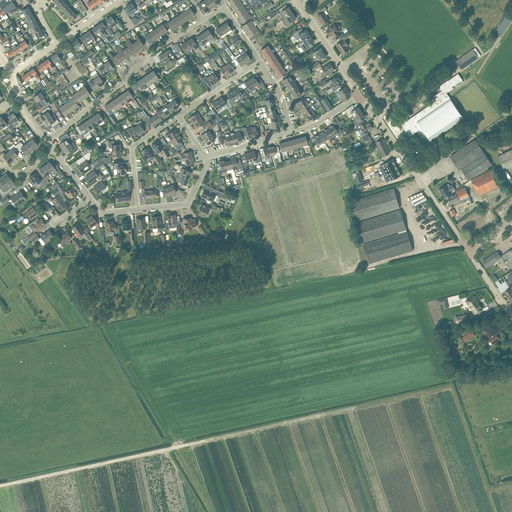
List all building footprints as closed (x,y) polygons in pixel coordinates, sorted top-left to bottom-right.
[(0,0),(0,8),(1,8),(11,0),(10,0),(0,0)] [(86,3),(87,5),(90,9),(96,5),(92,0),(91,0),(89,1),(88,0),(84,0),(87,3),(86,3)] [(134,0),(135,0),(137,4),(140,9),(143,7),(146,5),(145,3),(142,0),(134,0)] [(211,0),(205,0),(204,1),(209,9),(212,8),(211,7),(214,5),(215,6),(211,0)] [(260,0),(250,0),(254,5),(256,8),(259,6),(263,4),(260,0)] [(1,8),(5,13),(6,13),(16,8),(11,1),(1,8)] [(209,9),(204,1),(198,5),(204,13),(206,11),(206,10),(209,8),(209,9)] [(232,7),(235,12),(244,7),(240,1),(232,7)] [(271,1),(264,6),(266,10),(273,5),(271,1)] [(131,2),(126,6),(131,14),(134,12),(135,13),(139,11),(136,8),(135,8),(131,2)] [(59,8),(63,12),(69,7),(65,3),(59,8)] [(189,8),(185,11),(190,18),(194,15),(192,12),(195,10),(191,4),(188,6),(189,8)] [(21,18),(24,17),(31,13),(28,7),(22,10),(23,13),(19,15),(21,18)] [(63,12),(67,17),(73,12),(69,7),(63,12)] [(235,12),(239,18),(247,12),(244,7),(235,12)] [(281,12),(285,17),(292,13),(288,7),(283,10),(282,7),(275,12),(277,15),(281,12)] [(321,13),(317,16),(323,25),(327,22),(330,20),(324,12),(327,10),(325,7),(324,7),(324,8),(319,10),(321,13)] [(0,15),(1,15),(3,17),(5,20),(8,17),(6,14),(5,13),(1,8),(0,8),(0,15)] [(185,11),(181,14),(185,21),(190,18),(185,11)] [(73,12),(67,17),(71,21),(77,16),(73,12)] [(239,18),(243,23),(251,18),(247,12),(239,18)] [(25,23),(34,18),(31,13),(24,17),(25,19),(23,20),(25,23)] [(292,13),(285,17),(289,23),(285,26),(287,28),(293,24),(291,21),(296,18),(292,13)] [(181,14),(176,17),(181,24),(185,21),(181,14)] [(494,33),(499,37),(501,36),(511,20),(511,19),(506,15),(494,33)] [(105,20),(108,24),(111,28),(116,24),(111,16),(105,20)] [(144,19),(142,16),(133,23),(135,26),(145,20),(144,19)] [(176,17),(171,20),(176,27),(181,24),(176,17)] [(26,23),(29,28),(37,24),(34,18),(25,23),(26,23)] [(167,23),(169,26),(172,30),(176,27),(171,20),(167,23)] [(242,26),(246,31),(255,26),(251,20),(242,26)] [(102,22),(97,26),(105,37),(107,35),(103,30),(106,28),(102,22)] [(226,23),(221,26),(225,33),(227,35),(232,31),(226,23)] [(334,25),(326,30),(330,36),(333,34),(334,36),(333,36),(335,39),(339,36),(340,36),(338,32),(339,31),(338,30),(341,28),(340,27),(339,24),(338,25),(338,23),(335,25),(334,25)] [(29,28),(32,34),(40,29),(37,24),(29,28)] [(162,24),(158,27),(163,34),(167,31),(162,24)] [(92,29),(95,33),(96,35),(99,33),(103,38),(105,37),(97,26),(92,29)] [(215,30),(218,34),(220,36),(225,33),(221,26),(215,30)] [(255,26),(246,31),(250,37),(258,31),(255,26)] [(158,27),(153,30),(158,37),(163,34),(158,27)] [(40,29),(32,34),(34,37),(35,36),(37,39),(43,35),(40,29)] [(153,30),(149,33),(154,40),(158,37),(153,30)] [(208,30),(203,33),(209,43),(214,40),(218,46),(221,44),(213,33),(211,34),(208,30)] [(296,44),(297,44),(310,35),(306,30),(300,33),(298,30),(292,34),(296,40),(297,39),(300,42),(296,44)] [(89,31),(84,34),(89,41),(91,39),(94,42),(96,41),(94,38),(89,31)] [(149,33),(148,33),(144,36),(149,43),(154,40),(149,33)] [(199,42),(198,43),(202,49),(203,51),(206,49),(204,47),(210,44),(209,43),(203,33),(196,38),(199,42)] [(79,37),(82,42),(84,44),(86,47),(89,45),(87,42),(89,41),(84,34),(79,37)] [(137,40),(134,42),(139,49),(144,46),(136,34),(134,36),(137,40)] [(300,47),(304,52),(310,48),(308,45),(314,41),(310,35),(297,44),(298,47),(300,47)] [(22,42),(19,44),(22,49),(28,45),(22,37),(19,39),(22,42)] [(192,38),(186,42),(191,49),(194,47),(195,49),(198,48),(200,51),(202,49),(198,43),(196,44),(192,38)] [(80,50),(83,48),(84,47),(82,44),(81,45),(77,39),(71,43),(75,49),(78,47),(80,50)] [(129,39),(127,41),(134,52),(139,49),(134,42),(132,44),(129,39)] [(343,40),(336,45),(342,54),(349,49),(347,46),(349,45),(345,40),(343,41),(343,40)] [(127,47),(125,49),(130,55),(134,52),(127,41),(124,42),(127,47)] [(183,53),(185,56),(187,59),(189,58),(187,55),(190,53),(188,51),(191,49),(186,42),(181,45),(185,52),(183,53)] [(173,45),(176,49),(178,53),(181,50),(176,43),(173,45)] [(12,47),(13,48),(16,53),(22,49),(19,44),(16,46),(15,45),(12,47)] [(260,50),(263,54),(270,50),(267,45),(260,50)] [(119,46),(117,47),(125,59),(130,55),(125,49),(122,50),(119,46)] [(221,52),(223,51),(225,50),(222,46),(215,52),(217,55),(221,52)] [(10,50),(8,47),(5,49),(11,57),(16,53),(13,48),(10,50)] [(118,53),(115,55),(120,62),(125,59),(117,47),(115,49),(118,53)] [(321,47),(317,50),(313,52),(319,61),(326,56),(321,47)] [(228,48),(227,48),(225,49),(229,54),(231,58),(234,56),(228,48)] [(160,57),(159,58),(161,62),(172,55),(168,49),(164,53),(159,56),(160,57)] [(473,49),(456,61),(462,70),(479,58),(473,49)] [(244,50),(239,53),(240,54),(246,63),(251,60),(245,51),(244,50)] [(263,54),(266,59),(273,54),(270,50),(263,54)] [(81,61),(89,55),(87,52),(83,55),(79,58),(80,58),(81,61)] [(108,54),(112,61),(115,65),(120,62),(115,55),(113,57),(110,52),(108,54)] [(217,55),(215,52),(208,57),(209,60),(217,55)] [(50,57),(53,61),(55,63),(60,59),(56,53),(50,57)] [(240,54),(235,57),(241,67),(246,63),(240,54)] [(266,59),(269,64),(276,59),(273,54),(266,59)] [(172,55),(162,63),(165,67),(166,66),(167,67),(171,64),(172,64),(176,61),(174,58),(172,55)] [(227,63),(225,65),(230,74),(235,70),(230,62),(232,61),(229,56),(224,58),(227,63)] [(48,59),(42,63),(46,68),(49,66),(51,69),(54,67),(48,59)] [(269,64),(272,68),(280,63),(276,59),(269,64)] [(108,61),(103,65),(108,72),(113,69),(108,61)] [(321,66),(318,62),(310,67),(313,71),(321,66)] [(36,67),(39,71),(42,75),(45,73),(43,70),(46,68),(42,63),(36,67)] [(59,72),(61,75),(62,74),(68,70),(63,63),(60,64),(62,68),(61,69),(62,70),(59,72)] [(272,68),(275,73),(283,68),(280,63),(272,68)] [(319,82),(320,83),(325,80),(331,75),(330,73),(334,70),(329,63),(321,69),(323,72),(321,73),(321,74),(321,75),(321,76),(322,76),(319,82)] [(98,68),(100,72),(103,76),(108,72),(103,65),(98,68)] [(220,69),(222,73),(225,77),(230,74),(225,65),(220,69)] [(292,75),(296,72),(299,76),(301,74),(296,67),(290,72),(292,75)] [(33,68),(28,72),(31,78),(34,76),(36,79),(39,77),(33,68)] [(283,68),(275,73),(278,77),(286,72),(283,68)] [(197,69),(194,71),(200,79),(203,78),(197,69)] [(209,75),(209,76),(214,84),(219,81),(213,70),(210,72),(210,71),(207,73),(209,75)] [(153,71),(148,74),(153,82),(156,81),(159,80),(153,71)] [(28,72),(22,76),(25,81),(22,83),(26,88),(29,86),(28,85),(30,83),(30,82),(33,80),(31,78),(28,72)] [(92,76),(94,79),(99,87),(104,84),(97,73),(92,76)] [(417,131),(426,145),(465,119),(447,93),(453,89),(452,87),(462,80),(458,73),(439,87),(441,91),(433,97),(436,101),(401,125),(410,137),(417,131)] [(148,74),(142,78),(147,86),(153,82),(148,74)] [(282,80),(285,85),(293,80),(289,75),(282,80)] [(331,87),(326,91),(328,94),(340,87),(338,84),(342,82),(337,75),(330,80),(332,84),(330,86),(331,87)] [(200,79),(200,80),(204,84),(206,82),(209,87),(214,84),(209,76),(206,77),(205,76),(203,78),(200,79)] [(254,76),(249,79),(254,87),(257,85),(259,88),(264,85),(259,78),(257,80),(254,76)] [(142,78),(137,82),(142,90),(147,86),(142,78)] [(99,87),(94,79),(89,83),(94,90),(96,89),(96,90),(99,88),(98,87),(99,87)] [(244,89),(246,93),(248,94),(252,91),(251,89),(254,87),(249,79),(243,83),(246,87),(244,89)] [(285,85),(288,89),(296,84),(293,80),(285,85)] [(56,89),(58,91),(60,90),(62,88),(65,86),(69,84),(67,81),(61,86),(61,85),(58,87),(56,89)] [(131,86),(134,90),(137,95),(139,93),(139,92),(142,90),(137,82),(131,86)] [(288,89),(291,94),(299,89),(296,84),(288,89)] [(85,87),(80,90),(85,97),(90,94),(85,87)] [(237,87),(232,90),(237,98),(239,100),(246,95),(242,89),(240,91),(237,87)] [(340,98),(343,102),(349,97),(347,95),(350,93),(345,87),(338,92),(342,97),(340,98)] [(299,89),(291,94),(294,99),(302,94),(299,89)] [(33,97),(37,102),(44,97),(42,95),(45,93),(43,90),(33,97)] [(80,90),(76,93),(81,100),(85,97),(80,90)] [(128,90),(122,94),(128,102),(131,100),(132,102),(134,101),(139,109),(142,107),(141,104),(136,99),(134,100),(133,99),(133,98),(128,90)] [(227,100),(230,104),(231,106),(236,103),(234,100),(237,98),(232,90),(227,94),(230,98),(227,100)] [(76,93),(71,96),(76,103),(81,100),(76,93)] [(122,94),(116,98),(122,106),(128,102),(122,94)] [(264,100),(266,106),(273,104),(275,104),(273,98),(271,98),(270,95),(263,98),(263,101),(264,100)] [(73,99),(68,102),(73,109),(78,106),(76,103),(71,96),(73,99)] [(148,99),(146,96),(144,98),(145,99),(143,101),(139,97),(136,99),(141,104),(144,102),(146,101),(148,99)] [(170,102),(175,109),(179,106),(175,101),(177,100),(174,96),(171,98),(173,101),(170,102)] [(44,97),(37,102),(40,107),(41,107),(42,110),(50,104),(49,102),(48,102),(44,97)] [(212,103),(215,107),(217,110),(226,104),(222,97),(212,103)] [(297,105),(299,108),(307,102),(304,97),(296,103),(297,104),(297,105)] [(116,98),(111,102),(116,110),(122,106),(116,98)] [(68,102),(64,105),(69,112),(73,109),(68,102)] [(116,110),(111,102),(105,106),(110,114),(116,110)] [(166,102),(164,103),(170,112),(175,109),(170,102),(167,104),(166,102)] [(301,110),(302,112),(310,107),(307,102),(299,108),(301,111),(301,110)] [(164,107),(161,108),(166,115),(170,112),(164,103),(162,104),(164,107)] [(264,107),(265,112),(274,110),(273,104),(266,106),(264,107)] [(59,108),(62,111),(64,115),(69,112),(64,105),(59,108)] [(353,117),(361,112),(358,107),(354,109),(352,106),(353,105),(345,110),(349,116),(352,114),(353,117)] [(40,116),(44,121),(51,116),(48,111),(50,109),(48,107),(42,111),(43,114),(40,116)] [(303,114),(305,117),(313,111),(310,107),(302,112),(303,113),(303,114)] [(161,108),(157,111),(162,120),(166,118),(164,116),(166,115),(161,108)] [(267,118),(269,118),(269,117),(276,115),(274,110),(265,112),(267,118)] [(158,113),(153,116),(158,123),(162,120),(157,111),(156,111),(158,113)] [(313,111),(305,117),(307,120),(307,119),(308,121),(313,118),(314,121),(320,117),(319,114),(316,115),(313,111)] [(204,123),(200,117),(197,112),(189,118),(196,128),(204,123)] [(359,125),(363,123),(364,122),(363,122),(361,120),(360,119),(364,117),(361,112),(353,117),(355,119),(353,121),(357,127),(359,125)] [(8,122),(11,125),(13,128),(18,124),(16,122),(18,120),(15,115),(15,114),(14,115),(13,113),(8,117),(11,120),(8,122)] [(98,113),(93,116),(98,124),(103,120),(105,123),(108,121),(103,114),(101,116),(98,113)] [(109,117),(114,124),(117,122),(112,115),(109,117)] [(148,119),(152,124),(153,126),(158,123),(153,116),(151,118),(149,115),(147,117),(149,119),(148,119)] [(269,118),(271,123),(280,120),(278,115),(276,115),(269,117),(269,118)] [(50,124),(52,127),(59,122),(57,120),(58,119),(55,116),(52,118),(51,116),(44,121),(47,127),(50,124)] [(93,116),(88,119),(94,127),(98,124),(93,116)] [(88,119),(83,123),(88,130),(94,127),(88,119)] [(133,127),(139,135),(145,132),(143,129),(145,127),(145,128),(143,124),(140,120),(136,123),(137,126),(134,128),(133,127)] [(271,123),(273,128),(273,129),(281,126),(280,120),(271,123)] [(211,125),(212,124),(209,121),(202,126),(205,129),(208,127),(211,125)] [(360,128),(357,131),(360,135),(364,134),(372,129),(368,122),(365,125),(363,123),(359,125),(360,128)] [(78,132),(80,136),(82,138),(85,137),(90,134),(88,130),(83,123),(78,127),(80,130),(78,132)] [(250,127),(253,137),(258,135),(257,133),(260,132),(258,123),(254,124),(255,126),(250,127)] [(8,127),(13,134),(16,132),(13,128),(11,125),(8,127)] [(333,125),(328,128),(333,136),(338,132),(340,135),(343,134),(337,125),(334,127),(333,125)] [(129,128),(127,129),(123,132),(127,138),(130,136),(131,135),(134,139),(139,135),(133,127),(130,129),(129,128)] [(242,128),(245,136),(248,136),(248,138),(253,137),(250,127),(246,128),(245,127),(242,128)] [(235,131),(238,141),(242,140),(242,137),(245,136),(242,128),(239,129),(239,130),(237,131),(237,128),(234,129),(235,131)] [(324,128),(322,129),(329,139),(331,141),(335,138),(333,136),(328,128),(325,130),(324,128)] [(106,134),(108,138),(117,132),(115,129),(106,134)] [(167,135),(170,140),(179,134),(175,129),(167,135)] [(322,132),(319,134),(324,142),(329,139),(322,129),(320,130),(322,132)] [(201,135),(204,140),(212,135),(208,130),(201,135)] [(224,133),(221,134),(224,142),(227,141),(227,144),(232,143),(229,130),(224,131),(224,133)] [(229,130),(232,143),(238,141),(235,131),(230,133),(229,130)] [(350,132),(344,136),(348,140),(350,144),(353,142),(351,138),(349,136),(351,134),(350,132)] [(29,141),(27,143),(32,150),(38,146),(34,141),(37,139),(32,133),(26,137),(29,141)] [(361,137),(364,142),(370,138),(367,133),(361,137)] [(179,134),(170,140),(174,146),(177,144),(177,145),(175,147),(175,148),(177,150),(183,147),(180,142),(183,140),(179,134)] [(313,141),(315,145),(317,148),(320,146),(321,147),(325,144),(323,142),(324,142),(319,134),(314,137),(315,139),(313,141)] [(59,144),(63,149),(70,144),(67,139),(69,138),(67,135),(61,139),(62,142),(61,142),(61,143),(59,144)] [(212,135),(204,140),(207,145),(215,140),(212,135)] [(383,139),(378,142),(376,143),(383,156),(390,153),(383,139)] [(475,140),(450,157),(459,170),(484,153),(475,140)] [(111,148),(112,151),(121,150),(120,144),(115,145),(114,141),(109,141),(108,141),(109,147),(110,148),(111,148)] [(151,145),(154,149),(157,153),(163,149),(160,145),(157,141),(151,145)] [(20,142),(15,146),(18,150),(20,152),(22,150),(26,155),(32,150),(27,143),(23,146),(20,142)] [(70,144),(63,149),(66,154),(69,152),(71,155),(78,150),(73,142),(70,144)] [(10,151),(8,152),(13,159),(18,156),(15,153),(18,150),(15,146),(14,144),(8,148),(10,151)] [(273,145),(268,147),(270,156),(274,155),(275,158),(280,156),(277,146),(274,147),(273,145)] [(260,152),(261,156),(262,161),(268,160),(267,157),(270,156),(268,147),(263,148),(263,150),(260,152)] [(147,148),(141,152),(146,160),(153,156),(147,148)] [(168,157),(169,159),(171,157),(166,149),(163,151),(168,157)] [(511,149),(498,157),(504,170),(511,166),(511,149)] [(100,157),(102,161),(111,160),(111,157),(112,157),(116,156),(121,156),(121,150),(112,151),(112,154),(108,155),(108,157),(105,158),(105,157),(100,157)] [(254,151),(249,152),(251,161),(254,160),(255,163),(261,162),(258,152),(255,153),(254,151)] [(0,158),(2,162),(5,161),(6,160),(8,163),(13,159),(8,152),(5,154),(3,152),(0,154),(0,158)] [(81,161),(82,162),(77,166),(81,172),(90,166),(87,162),(89,160),(90,153),(89,152),(86,155),(85,154),(77,160),(79,163),(81,161)] [(191,152),(186,153),(183,153),(184,155),(181,155),(182,161),(186,160),(187,165),(186,165),(189,164),(194,163),(191,152)] [(240,157),(242,162),(243,167),(249,165),(252,164),(251,161),(249,152),(244,154),(244,156),(240,157)] [(491,164),(484,153),(459,170),(467,181),(491,164)] [(153,157),(157,164),(160,168),(163,166),(156,155),(153,157)] [(235,156),(230,158),(230,160),(233,169),(233,170),(242,167),(239,157),(235,158),(235,156)] [(92,164),(94,166),(101,161),(102,161),(100,157),(92,164)] [(219,163),(215,164),(218,174),(224,172),(227,171),(226,168),(224,162),(224,159),(218,161),(219,163)] [(384,169),(381,170),(385,179),(388,177),(390,181),(395,179),(395,180),(398,178),(398,177),(401,175),(395,164),(395,163),(394,160),(393,160),(393,159),(382,165),(384,169)] [(230,160),(224,162),(226,168),(227,171),(233,169),(230,160)] [(94,166),(97,170),(103,165),(101,161),(94,166)] [(49,162),(44,166),(50,173),(52,171),(54,174),(56,172),(60,177),(63,174),(58,168),(55,169),(49,162)] [(45,177),(42,179),(47,185),(49,183),(46,179),(49,178),(47,175),(50,173),(44,166),(39,170),(45,177)] [(117,174),(115,175),(115,178),(121,177),(121,174),(126,174),(126,167),(123,168),(117,169),(117,174)] [(181,175),(188,179),(191,172),(187,170),(182,168),(181,169),(180,171),(183,172),(181,175)] [(478,190),(480,195),(498,186),(495,181),(498,180),(493,169),(471,180),(476,190),(478,190)] [(94,170),(89,174),(85,177),(90,183),(97,178),(98,180),(102,177),(99,172),(96,174),(94,170)] [(29,177),(32,181),(35,185),(38,183),(42,188),(47,185),(42,179),(40,181),(34,173),(29,177)] [(0,178),(0,188),(3,193),(7,190),(7,191),(11,188),(15,185),(7,174),(0,178)] [(181,186),(183,187),(185,185),(186,185),(188,179),(181,175),(179,174),(176,180),(177,181),(182,184),(181,186)] [(161,178),(158,178),(158,179),(159,187),(160,187),(160,189),(163,189),(164,192),(166,197),(171,195),(167,183),(163,185),(162,185),(161,179),(161,178)] [(102,182),(97,185),(93,188),(98,194),(102,191),(106,187),(102,182)] [(167,183),(171,195),(176,193),(173,185),(168,186),(167,183)] [(452,185),(450,186),(448,184),(439,190),(444,198),(451,194),(450,191),(451,191),(452,192),(456,190),(452,185)] [(68,190),(65,193),(71,201),(76,197),(74,195),(77,193),(76,192),(79,190),(76,187),(73,188),(72,187),(68,190)] [(201,197),(205,199),(212,201),(215,195),(226,199),(228,195),(209,187),(207,190),(204,189),(201,197)] [(465,187),(460,190),(456,192),(456,193),(447,198),(450,204),(469,195),(465,187)] [(394,188),(389,190),(350,202),(356,221),(400,208),(394,188)] [(55,197),(51,200),(55,205),(56,204),(60,209),(66,204),(61,197),(63,195),(60,192),(59,190),(53,194),(55,197)] [(144,191),(145,199),(157,198),(156,190),(144,191)] [(20,191),(16,194),(10,198),(16,206),(26,199),(20,191)] [(129,201),(128,192),(116,193),(117,202),(129,201)] [(7,197),(1,201),(0,201),(0,204),(1,206),(3,204),(9,200),(7,197)] [(198,214),(203,216),(205,217),(207,213),(208,213),(210,208),(205,206),(201,204),(199,209),(198,210),(199,211),(198,214)] [(22,216),(24,219),(25,218),(27,219),(29,221),(28,221),(34,217),(38,214),(33,208),(29,211),(22,216)] [(400,210),(396,211),(356,223),(362,243),(406,229),(400,210)] [(472,213),(466,217),(475,228),(484,221),(479,215),(475,218),(472,213)] [(85,220),(88,224),(91,228),(95,225),(97,227),(99,225),(91,215),(85,220)] [(168,219),(165,219),(166,227),(169,227),(169,224),(176,224),(176,215),(168,215),(168,219)] [(151,217),(152,222),(153,228),(157,228),(158,231),(162,231),(160,216),(151,217)] [(466,217),(463,219),(467,224),(463,226),(468,233),(475,228),(466,217)] [(137,226),(137,229),(146,228),(145,223),(144,218),(136,219),(137,224),(137,226)] [(183,219),(183,224),(184,229),(192,228),(196,227),(196,224),(195,219),(191,220),(191,218),(183,219)] [(27,229),(27,231),(30,235),(34,231),(35,232),(36,231),(37,231),(46,224),(41,219),(37,222),(32,226),(32,225),(29,227),(27,229)] [(122,220),(122,225),(123,230),(131,229),(130,219),(122,220)] [(105,222),(106,227),(106,232),(114,231),(114,230),(116,230),(115,229),(115,224),(113,224),(113,221),(105,222)] [(71,228),(74,232),(78,236),(81,234),(82,236),(85,234),(83,232),(77,224),(71,228)] [(203,224),(198,228),(202,234),(207,231),(203,224)] [(49,230),(45,233),(40,237),(45,243),(54,237),(49,230)] [(34,231),(28,236),(30,240),(37,235),(34,231)] [(59,237),(62,241),(63,244),(71,238),(70,235),(67,231),(64,233),(62,235),(59,237)] [(407,231),(402,233),(363,245),(369,264),(413,250),(407,231)] [(88,233),(85,235),(89,241),(91,243),(92,242),(94,241),(92,239),(88,233)] [(72,241),(77,247),(79,250),(82,247),(80,244),(75,238),(72,241)] [(504,263),(506,262),(510,259),(511,262),(511,248),(502,256),(503,258),(502,259),(504,263)] [(501,258),(497,252),(482,261),(486,267),(501,258)] [(474,296),(468,300),(471,305),(470,306),(475,314),(482,309),(481,308),(481,307),(479,304),(477,302),(478,302),(474,296)] [(486,328),(482,331),(486,337),(487,336),(488,338),(485,340),(489,346),(500,339),(496,333),(491,337),(489,334),(490,334),(486,328)] [(462,338),(466,343),(475,336),(472,331),(462,338)]
